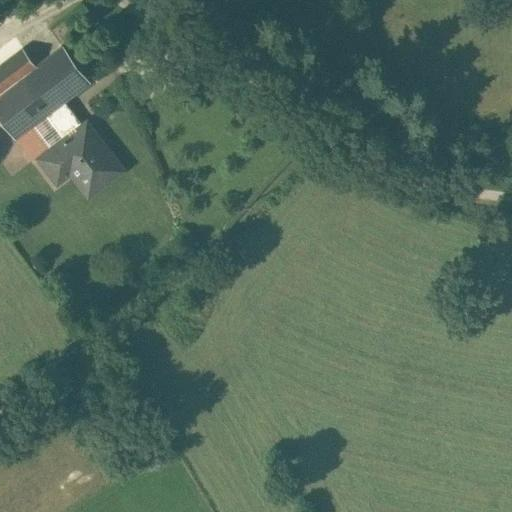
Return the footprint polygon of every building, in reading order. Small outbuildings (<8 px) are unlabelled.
[(35,65),(18,78),(46,115),(64,101),(89,82),(62,46),(35,65)] [(22,49),(0,65),(0,91),(18,78),(35,65),(22,49)] [(206,71),(151,97),(164,123),(218,97),(206,71)] [(46,115),(18,78),(0,91),(0,118),(15,138),(46,115)] [(82,125),(64,101),(46,115),(64,139),(39,158),(40,159),(44,157),(57,175),(67,168),(87,195),(121,169),(85,123),(82,125)]
